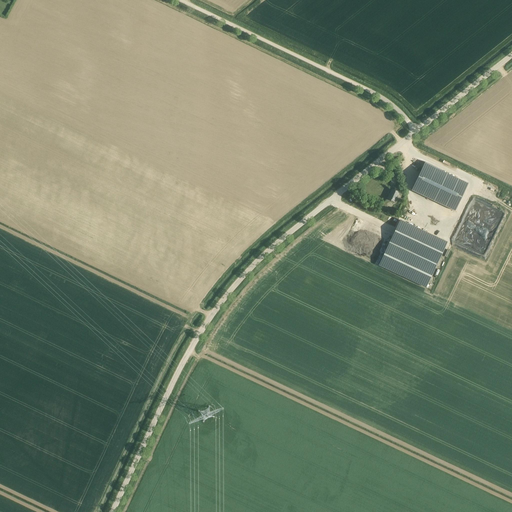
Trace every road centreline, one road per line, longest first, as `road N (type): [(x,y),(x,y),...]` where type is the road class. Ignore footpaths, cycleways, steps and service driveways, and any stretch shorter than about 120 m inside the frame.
road 1 (unclassified): [(112,511),(216,304),(267,253),(417,134)]
road 2 (unclassified): [(417,134),(389,99),(180,0)]
road 3 (unclassified): [(417,134),(511,59)]
